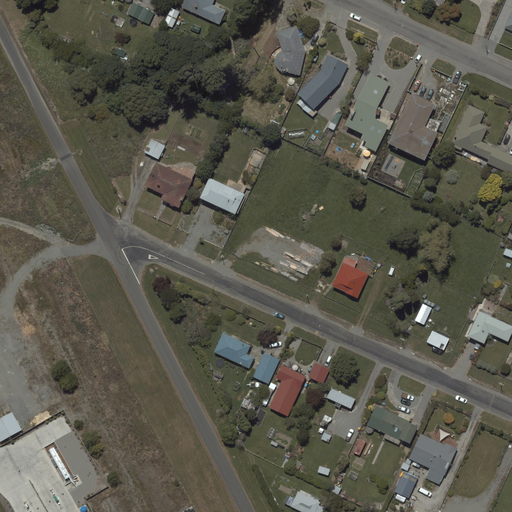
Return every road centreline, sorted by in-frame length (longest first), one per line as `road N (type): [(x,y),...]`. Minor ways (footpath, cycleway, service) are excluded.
road 1 (residential): [(113,250),(145,248),(511,408)]
road 2 (residential): [(113,250),(246,511)]
road 3 (residential): [(0,27),(113,250)]
road 4 (residential): [(342,0),(511,77)]
